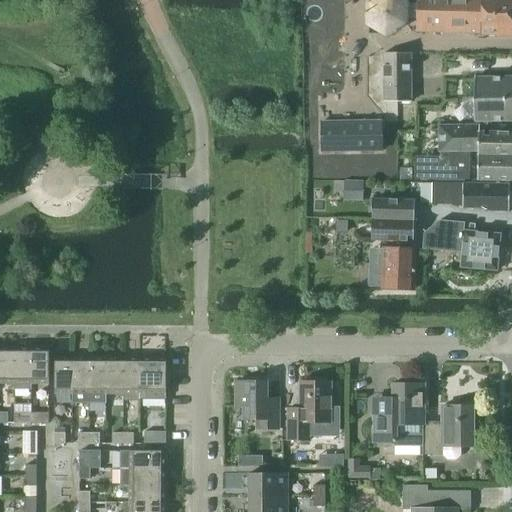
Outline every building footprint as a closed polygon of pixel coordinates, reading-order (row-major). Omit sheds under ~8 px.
[(367,0),(365,1),(364,27),(386,39),(407,28),(407,23),(415,23),(415,32),(447,33),(482,34),(511,35),(511,14),(511,0),(415,0),(416,9),(408,9),(408,3),(403,0),(367,0)] [(411,53),(383,53),(384,102),(411,101),(411,53)] [(511,78),(475,79),(475,122),(511,121),(511,78)] [(380,122),(320,123),(321,153),(381,152),(380,122)] [(439,158),(415,158),(415,180),(415,181),(416,181),(469,182),(470,153),(478,153),(477,182),(511,182),(511,134),(478,133),(478,127),(438,128),(439,158)] [(431,184),(431,206),(455,206),(463,209),(481,210),(481,207),(487,207),(487,212),(510,213),(510,190),(511,189),(511,182),(477,182),(472,182),(472,185),(463,184),(431,184)] [(372,200),(371,220),(386,221),(386,222),(415,222),(415,221),(415,201),(386,201),(372,200)] [(371,220),(370,242),(414,243),(415,222),(386,222),(386,221),(371,220)] [(424,233),(423,249),(447,251),(462,253),(460,267),(497,271),(501,234),(464,231),(465,223),(440,220),(424,233)] [(382,278),(382,288),(414,289),(415,279),(416,249),(383,247),(382,278)] [(0,383),(14,384),(14,348),(0,348),(0,383)] [(31,384),(31,348),(14,348),(14,384),(14,391),(31,391),(31,384)] [(31,348),(31,384),(48,384),(48,348),(31,348)] [(72,358),(54,358),(54,394),(72,394),(72,358)] [(89,358),(72,358),(72,394),(72,404),(89,404),(89,358)] [(106,358),(89,358),(89,404),(105,404),(105,394),(106,394),(106,358)] [(123,358),(106,358),(106,394),(122,394),(123,358)] [(122,394),(122,402),(140,402),(140,400),(140,359),(123,358),(122,394)] [(165,359),(140,359),(140,400),(165,400),(165,359)] [(266,406),(266,383),(235,382),(235,408),(243,408),(243,420),(261,420),(261,430),(278,430),(278,406),(266,406)] [(299,410),(287,410),(287,441),(309,441),(309,437),(338,437),(338,420),(338,409),(330,409),(330,383),(299,383),(299,410)] [(393,399),(374,399),(374,412),(374,442),(394,442),(396,442),(399,446),(418,447),(423,442),(424,422),(425,422),(425,385),(393,385),(393,399)] [(425,422),(424,422),(423,442),(423,456),(443,456),(448,460),(456,460),(460,456),(460,448),(474,448),(474,407),(442,407),(442,422),(425,422)] [(31,424),(31,414),(14,413),(14,424),(31,424)] [(48,424),(48,414),(31,414),(31,424),(48,424)] [(144,445),(165,445),(165,433),(144,433),(144,445)] [(65,445),(65,434),(54,434),(54,445),(65,445)] [(88,445),(88,434),(78,434),(78,445),(88,445)] [(99,445),(99,434),(88,434),(88,445),(99,445)] [(122,445),(122,434),(112,434),(112,445),(122,445)] [(133,445),(133,434),(122,434),(122,445),(133,445)] [(165,470),(165,452),(120,452),(120,469),(165,470)] [(89,469),(89,458),(79,458),(79,469),(89,469)] [(347,460),(347,480),(370,480),(370,467),(359,467),(359,460),(347,460)] [(36,477),(36,466),(25,466),(25,477),(36,477)] [(89,480),(89,469),(79,469),(79,479),(89,480)] [(165,486),(165,470),(120,469),(120,486),(129,486),(165,486)] [(287,497),(287,474),(249,474),(249,496),(287,497)] [(36,487),(36,477),(25,477),(25,487),(36,487)] [(470,491),(427,491),(427,485),(402,485),(402,510),(410,510),(409,511),(458,511),(458,510),(470,510),(470,491)] [(165,503),(165,486),(129,486),(129,503),(165,503)] [(325,497),(325,486),(313,486),(313,497),(325,497)] [(89,503),(89,492),(79,492),(79,503),(89,503)] [(286,511),(287,497),(249,496),(248,511),(286,511)] [(325,507),(325,497),(313,497),(313,507),(325,507)] [(35,511),(35,498),(24,498),(23,511),(35,511)] [(89,511),(89,503),(79,503),(78,511),(89,511)] [(129,503),(123,503),(122,511),(164,511),(165,503),(129,503)]
